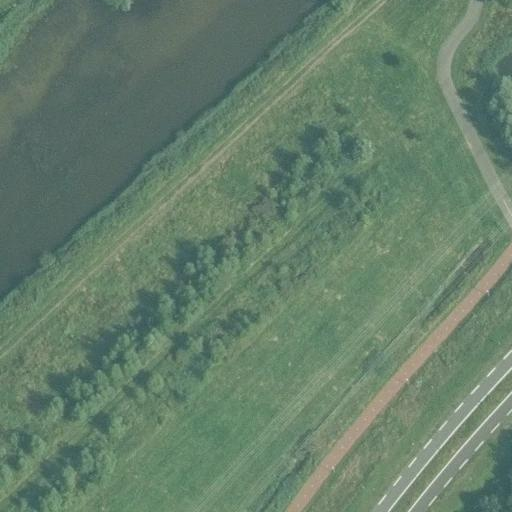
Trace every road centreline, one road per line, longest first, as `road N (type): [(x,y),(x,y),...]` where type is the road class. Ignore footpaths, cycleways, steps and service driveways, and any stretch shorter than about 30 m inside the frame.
road 1 (primary): [(511,361),(385,511)]
road 2 (primary): [(415,511),(511,405)]
